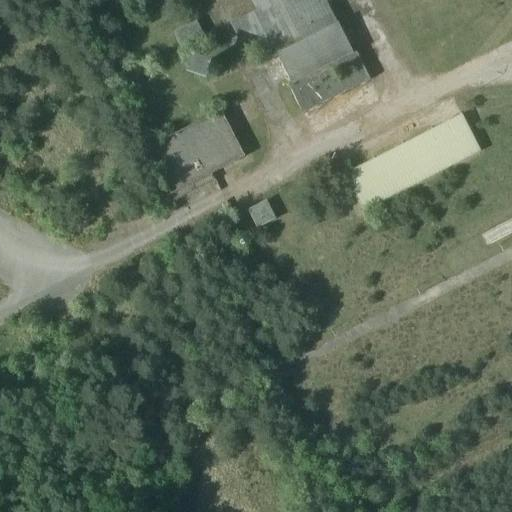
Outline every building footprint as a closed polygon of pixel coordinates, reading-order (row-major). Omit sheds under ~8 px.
[(265,37),(315,137),(382,103),(332,3),(338,0),(248,0),(247,1),(254,16),(238,24),(249,45),(265,37)] [(178,34),(188,55),(209,44),(199,24),(178,34)] [(153,151),(175,195),(249,158),(227,114),(153,151)] [(347,178),(366,214),(483,155),(464,119),(347,178)] [(253,214),(263,232),(280,223),(271,205),(253,214)] [(501,237),(511,231),(511,221),(497,229),(501,237)]
